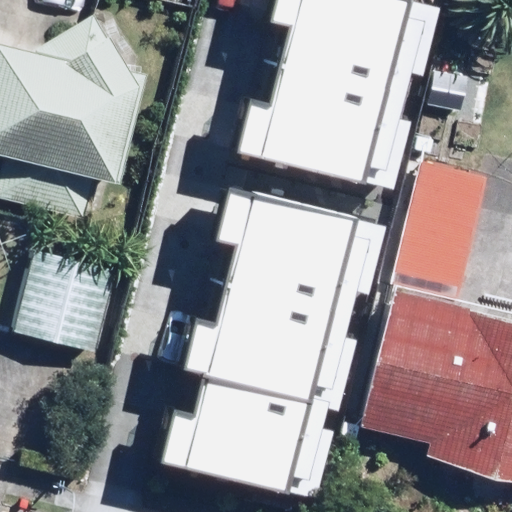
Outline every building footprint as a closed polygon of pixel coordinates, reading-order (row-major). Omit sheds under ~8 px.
[(427,0),(286,0),(276,40),(409,74),(427,0)] [(0,194),(88,217),(100,170),(121,175),(146,79),(96,11),(47,43),(5,32),(2,46),(0,45),(0,155),(6,157),(0,181),(0,194)] [(240,80),(228,131),(385,170),(409,74),(276,40),(264,86),(240,80)] [(459,300),(486,172),(421,158),(393,285),(459,300)] [(373,208),(216,170),(203,221),(227,227),(216,270),(349,303),(373,208)] [(120,268),(38,244),(13,327),(95,351),(120,268)] [(168,360),(193,366),(325,399),(349,303),(216,270),(205,315),(181,309),(168,360)] [(363,423),(431,437),(429,447),(511,465),(511,311),(459,300),(393,285),(363,423)] [(164,402),(153,445),(304,482),(325,399),(193,366),(183,407),(164,402)]
